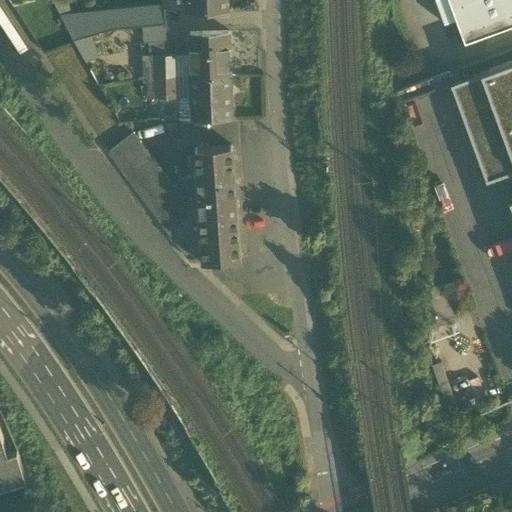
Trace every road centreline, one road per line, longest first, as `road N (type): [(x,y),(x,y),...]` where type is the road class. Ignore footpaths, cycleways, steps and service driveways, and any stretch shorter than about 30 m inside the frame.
road 1 (unclassified): [(318,420),(182,276),(0,28)]
road 2 (unclassified): [(273,0),(318,420)]
road 3 (primary): [(175,511),(59,323),(0,251)]
road 4 (primary): [(0,320),(124,511)]
road 5 (tertiary): [(369,511),(511,449)]
